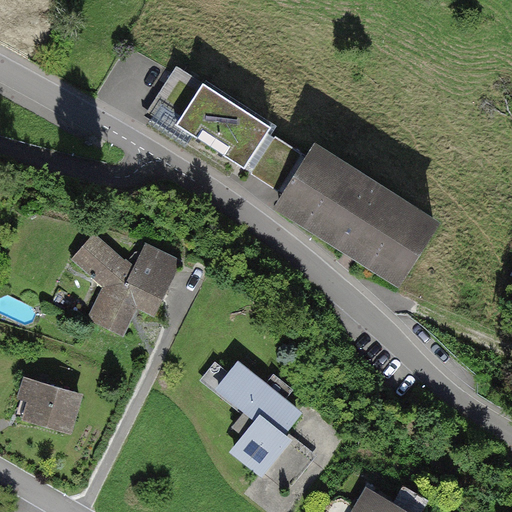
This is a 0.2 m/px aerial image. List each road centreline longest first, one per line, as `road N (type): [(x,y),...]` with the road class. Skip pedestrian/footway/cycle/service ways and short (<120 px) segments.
road 1 (unclassified): [(154,154),(264,230),(460,410),(511,437)]
road 2 (track): [(317,279),(511,343)]
road 3 (residential): [(0,69),(154,154)]
road 4 (residential): [(0,146),(117,177),(154,154)]
